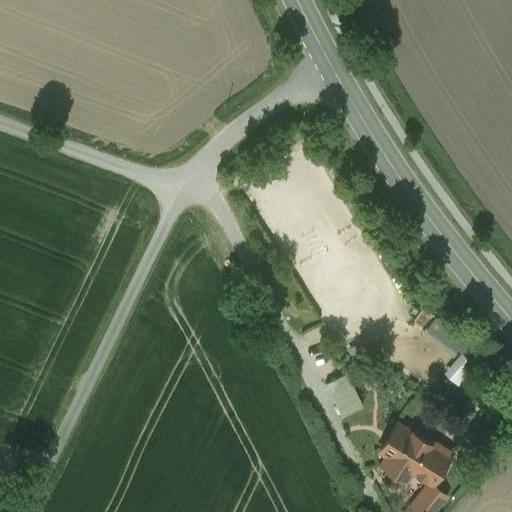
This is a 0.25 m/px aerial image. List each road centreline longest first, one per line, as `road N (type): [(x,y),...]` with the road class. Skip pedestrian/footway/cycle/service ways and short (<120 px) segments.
road 1 (unclassified): [(177,182),(21,511)]
road 2 (secondary): [(511,317),(425,213),(328,63)]
road 3 (unclassified): [(177,182),(328,63)]
road 4 (unclassified): [(0,120),(177,182)]
